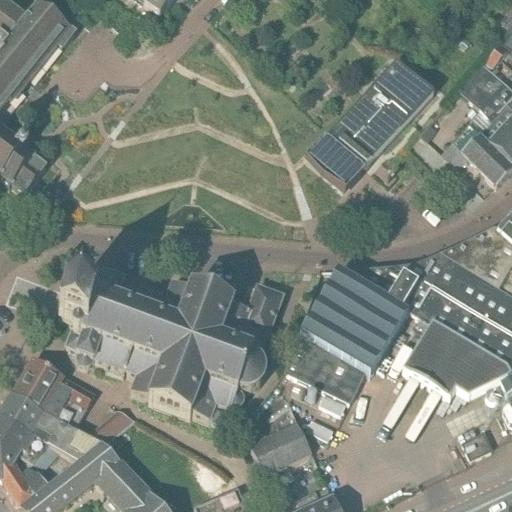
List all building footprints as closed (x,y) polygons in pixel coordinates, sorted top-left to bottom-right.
[(143,10),(159,22),(176,0),(146,0),(149,2),(143,10)] [(0,117),(54,49),(61,54),(74,38),(38,10),(26,25),(0,4),(0,117)] [(508,29),(511,25),(511,13),(503,23),(508,29)] [(114,19),(107,27),(120,39),(127,31),(114,19)] [(501,63),(510,54),(501,46),(492,56),(501,63)] [(484,65),(492,73),(501,63),(492,56),(484,65)] [(395,65),(307,161),(344,195),(432,100),(395,65)] [(511,102),(511,96),(483,68),(458,94),(491,126),(479,139),(511,171),(511,102)] [(496,192),(511,175),(511,171),(479,139),(469,130),(441,161),(469,188),(480,176),(496,192)] [(0,137),(0,184),(1,184),(9,190),(7,193),(9,194),(11,192),(20,198),(16,202),(19,204),(46,169),(44,167),(41,171),(33,164),(35,161),(33,160),(31,163),(23,156),(26,152),(27,151),(27,150),(27,149),(27,147),(26,146),(25,145),(24,144),(23,144),(22,144),(20,144),(19,145),(18,145),(15,149),(0,137)] [(369,380),(407,320),(432,335),(407,379),(452,407),(457,399),(468,406),(508,386),(510,389),(511,388),(511,221),(497,238),(493,235),(456,253),(416,270),(402,272),(369,275),(359,290),(338,277),(300,339),(297,338),(283,377),(349,410),(364,377),(369,380)] [(118,277),(116,276),(115,276),(113,276),(112,276),(110,276),(109,277),(108,278),(106,279),(106,280),(105,281),(104,281),(102,284),(92,280),(85,297),(86,297),(84,301),(95,305),(85,335),(72,330),(65,352),(75,356),(74,360),(76,361),(75,362),(75,363),(75,365),(76,366),(76,368),(77,369),(78,370),(79,371),(81,372),(82,372),(84,372),(85,372),(87,371),(90,370),(92,367),(93,367),(106,372),(105,376),(107,377),(107,376),(120,381),(120,382),(123,383),(124,379),(134,382),(130,394),(131,394),(130,398),(148,405),(147,407),(190,423),(191,421),(209,428),(209,427),(223,432),(229,417),(230,414),(232,414),(233,415),(235,414),(236,414),(238,413),(239,413),(240,411),(241,410),(241,409),(242,407),(242,406),(242,404),(241,403),(241,402),(240,400),(239,399),(237,398),(237,397),(239,398),(243,398),(247,398),(250,397),(253,396),(257,393),(260,390),(261,388),(263,385),(264,381),(264,378),(264,375),(263,371),(261,368),(259,366),(257,363),(254,361),(251,360),(252,359),(254,359),(256,359),(257,358),(259,358),(260,357),(261,356),(261,355),(269,359),(271,354),(263,350),(263,349),(262,347),(262,346),(261,344),(260,343),(259,343),(257,342),(258,340),(267,342),(274,324),(277,325),(278,320),(275,319),(279,310),(281,312),(283,307),(280,306),(282,300),(256,291),(255,293),(248,290),(239,313),(232,310),(233,308),(190,292),(189,295),(171,288),(170,292),(169,292),(164,303),(160,302),(154,300),(156,296),(153,295),(139,290),(140,290),(137,289),(136,293),(123,288),(122,287),(122,284),(121,281),(121,280),(120,279),(119,278),(118,277)] [(72,330),(85,335),(95,305),(84,301),(68,295),(65,303),(64,303),(59,317),(60,317),(57,325),(72,330)] [(40,368),(39,369),(32,365),(11,401),(42,418),(55,426),(73,436),(74,437),(95,401),(41,370),(42,369),(40,368)] [(511,388),(510,389),(497,395),(504,410),(505,409),(511,423),(511,388)] [(345,410),(323,399),(318,409),(340,420),(345,410)] [(11,401),(0,419),(0,421),(59,457),(59,456),(70,462),(80,468),(101,451),(85,442),(84,443),(74,437),(73,436),(55,426),(42,418),(41,419),(11,401)] [(101,451),(118,437),(133,424),(117,415),(85,442),(101,451)] [(276,476),(311,460),(291,418),(277,424),(283,435),(248,451),(263,482),(262,482),(275,511),(336,511),(333,504),(320,510),(314,499),(291,509),(276,476)] [(40,477),(59,457),(0,421),(0,486),(1,488),(17,460),(31,468),(30,472),(40,477)] [(332,435),(311,424),(306,435),(327,445),(332,435)] [(461,449),(469,465),(490,455),(483,439),(461,449)] [(62,511),(95,487),(118,469),(101,451),(79,469),(47,493),(33,504),(22,511),(62,511)] [(13,467),(1,488),(17,511),(22,511),(33,504),(47,493),(37,481),(30,476),(18,469),(16,472),(13,467)] [(158,511),(118,469),(95,487),(118,511),(158,511)] [(244,511),(237,494),(204,508),(206,511),(244,511)]
